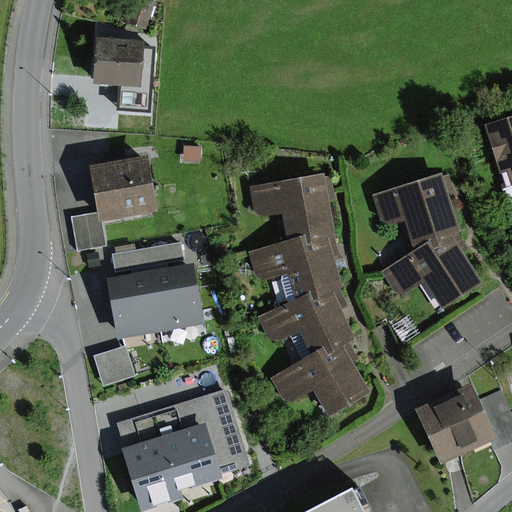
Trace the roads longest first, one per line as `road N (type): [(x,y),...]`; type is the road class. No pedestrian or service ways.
road 1 (residential): [(511,334),(318,462),(223,511)]
road 2 (residential): [(26,296),(36,251),(27,142),(40,0)]
road 3 (residential): [(96,511),(66,328),(26,296)]
